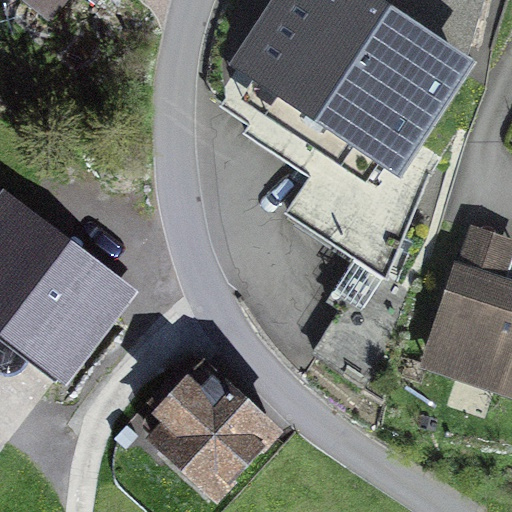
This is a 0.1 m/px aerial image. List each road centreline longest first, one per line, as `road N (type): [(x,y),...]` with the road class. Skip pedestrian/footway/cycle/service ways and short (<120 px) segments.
road 1 (residential): [(199,0),(176,69),(173,145),(189,242),(213,311)]
road 2 (unclassified): [(213,311),(305,417),(437,511)]
road 3 (track): [(81,511),(86,460),(103,418),(183,331),(213,311)]
